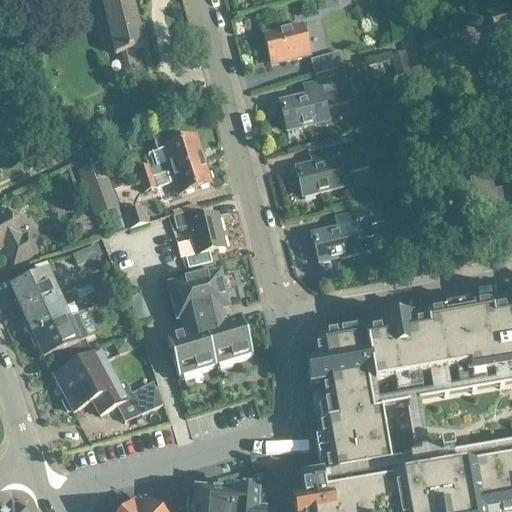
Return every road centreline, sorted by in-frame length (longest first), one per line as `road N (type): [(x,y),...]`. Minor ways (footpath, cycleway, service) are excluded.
road 1 (residential): [(67,511),(102,484),(278,432),(289,412),(288,351),(297,324)]
road 2 (residential): [(203,0),(277,283),(297,324)]
road 3 (residential): [(297,324),(327,310),(511,275)]
